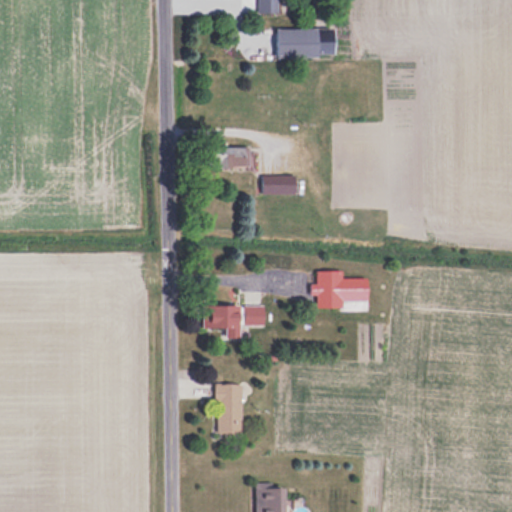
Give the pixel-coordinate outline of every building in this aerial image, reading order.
[(254,0),(255,12),(277,12),(276,0),(254,0)] [(333,28),(275,28),(275,56),(333,56),(333,28)] [(247,146),(208,146),(208,167),(247,167),(247,146)] [(294,175),(261,175),(261,194),(294,194),(294,175)] [(340,278),(340,271),(315,271),(315,285),(309,285),(309,295),(315,295),(315,308),(365,308),(365,278),(340,278)] [(238,306),(201,306),(201,328),(223,328),(223,338),(238,338),(238,306)] [(262,306),(242,306),(242,326),(262,326),(262,306)] [(214,432),(239,432),(239,383),(214,383),(214,432)] [(253,511),(282,511),(283,483),(253,483),(253,511)]
